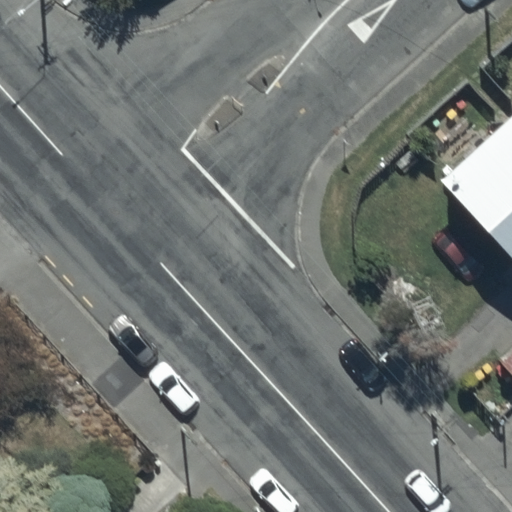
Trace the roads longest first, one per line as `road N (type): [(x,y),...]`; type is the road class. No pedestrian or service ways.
road 1 (secondary): [(116,212),(388,511)]
road 2 (residential): [(116,212),(349,0)]
road 3 (secondary): [(0,85),(116,212)]
